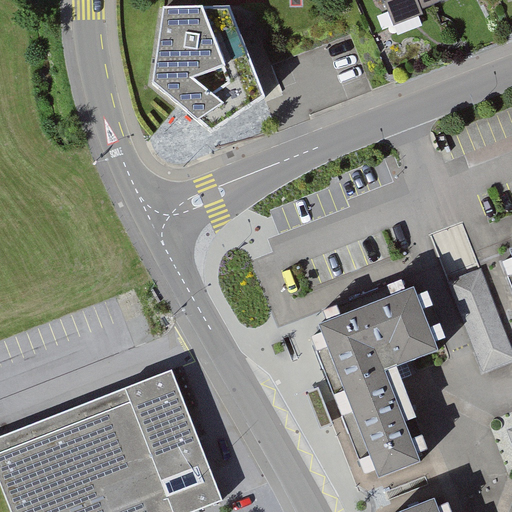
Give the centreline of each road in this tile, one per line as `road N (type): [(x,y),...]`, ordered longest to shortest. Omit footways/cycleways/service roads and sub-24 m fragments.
road 1 (residential): [(161,223),(277,166),(511,71)]
road 2 (residential): [(161,223),(171,260),(315,511)]
road 3 (residential): [(161,223),(140,198),(108,117),(90,0)]
